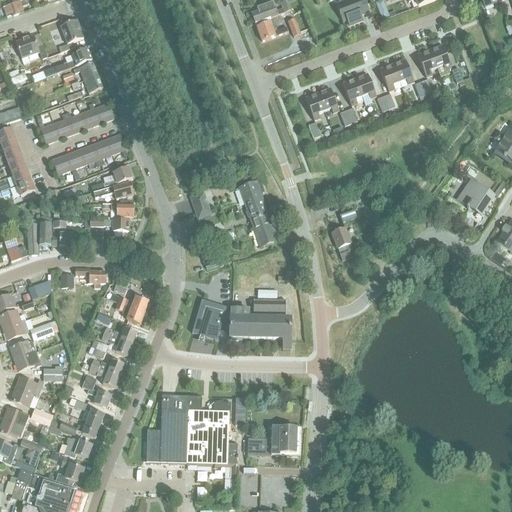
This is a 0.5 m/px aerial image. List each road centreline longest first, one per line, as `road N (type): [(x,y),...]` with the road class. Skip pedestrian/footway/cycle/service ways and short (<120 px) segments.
road 1 (secondary): [(320,315),(303,227),(254,85)]
road 2 (residential): [(254,85),(442,15),(451,0)]
road 3 (residential): [(320,315),(360,304),(429,236),(473,256)]
road 4 (residential): [(0,281),(51,263),(176,264)]
road 5 (residential): [(323,367),(217,365),(152,354)]
road 6 (residential): [(176,264),(164,205),(131,123)]
road 7 (secondary): [(312,511),(323,367)]
road 8 (residential): [(103,483),(152,354)]
road 9 (residential): [(131,123),(83,2)]
